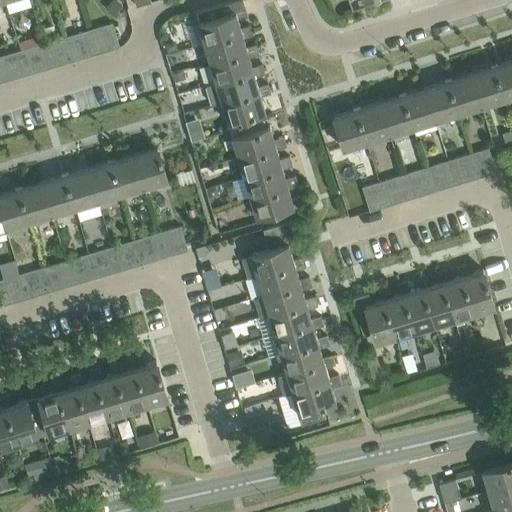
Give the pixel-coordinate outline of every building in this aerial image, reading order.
[(241,31),(240,26),(237,17),(247,14),(242,0),(230,0),(196,10),(199,21),(197,22),(203,42),(241,31)] [(94,26),(101,51),(119,45),(112,21),(94,26)] [(250,23),(240,26),(241,31),(203,42),(209,62),(247,51),(245,46),(243,36),(253,33),(250,23)] [(101,51),(94,26),(82,30),(90,54),(101,51)] [(82,30),(67,35),(70,46),(67,47),(71,60),(90,54),(82,30)] [(71,60),(67,47),(70,46),(67,35),(48,40),(55,65),(71,60)] [(55,65),(48,40),(36,44),(44,68),(55,65)] [(255,43),(245,46),(247,51),(209,62),(215,81),(253,70),(251,66),(248,56),(258,53),(255,43)] [(36,44),(21,48),(25,60),(21,61),(25,74),(44,68),(36,44)] [(25,74),(21,61),(25,60),(21,48),(2,54),(9,78),(25,74)] [(0,81),(9,78),(2,54),(0,54),(0,81)] [(511,94),(511,58),(494,64),(504,97),(511,94)] [(261,62),(251,66),(253,70),(215,81),(205,84),(211,103),(221,101),(258,89),(257,85),(254,76),(264,73),(261,62)] [(504,97),(494,64),(471,71),(481,104),(504,97)] [(481,104),(471,71),(448,78),(458,111),(481,104)] [(448,78),(424,86),(435,118),(458,111),(448,78)] [(267,82),(257,85),(258,89),(221,101),(227,120),(237,117),(237,119),(240,118),(240,116),(264,109),(260,95),(270,92),(267,82)] [(435,118),(424,86),(401,93),(412,126),(435,118)] [(412,126),(401,93),(378,100),(389,133),(412,126)] [(389,133),(378,100),(355,107),(366,140),(389,133)] [(366,140),(355,107),(332,114),(343,147),(366,140)] [(263,118),(229,128),(231,135),(265,125),(263,118)] [(265,125),(231,135),(237,156),(275,145),(276,148),(286,145),(283,135),(273,138),(269,124),(265,125)] [(511,138),(511,128),(502,132),(505,140),(511,138)] [(157,145),(132,153),(142,185),(166,178),(157,145)] [(279,158),(276,148),(275,145),(237,156),(243,176),(281,164),(282,168),(292,165),(289,155),(279,158)] [(488,146),(472,151),(476,163),(473,164),(476,176),(495,170),(488,146)] [(476,176),(473,164),(476,163),(472,151),(454,157),(461,181),(476,176)] [(132,153),(109,159),(119,192),(142,185),(132,153)] [(461,181),(454,157),(442,160),(450,184),(461,181)] [(119,192),(109,159),(87,166),(97,199),(119,192)] [(442,160),(427,165),(431,178),(427,179),(431,190),(450,184),(442,160)] [(285,177),(282,168),(281,164),(243,176),(249,195),(287,184),(288,187),(298,184),(295,174),(285,177)] [(431,190),(427,179),(431,178),(427,165),(408,171),(415,195),(431,190)] [(87,166),(63,173),(73,206),(97,199),(87,166)] [(415,195),(408,171),(397,175),(404,199),(415,195)] [(63,173),(41,180),(51,212),(73,206),(63,173)] [(397,175),(381,180),(384,191),(381,192),(385,205),(404,199),(397,175)] [(51,212),(41,180),(18,187),(27,219),(51,212)] [(385,205),(381,192),(384,191),(381,180),(361,186),(369,210),(385,205)] [(291,197),(288,187),(287,184),(249,195),(255,215),(287,205),(288,208),(304,204),(301,194),(291,197)] [(27,219),(18,187),(0,192),(0,212),(4,226),(27,219)] [(294,262),(293,258),(290,249),(300,246),(292,220),(263,229),(268,248),(241,256),(248,276),(256,274),(294,262)] [(163,229),(170,254),(187,249),(180,224),(163,229)] [(170,254),(163,229),(151,233),(159,257),(170,254)] [(151,233),(135,238),(139,250),(135,251),(139,263),(159,257),(151,233)] [(139,263),(135,251),(139,250),(135,238),(117,243),(118,248),(124,267),(139,263)] [(124,267),(118,248),(117,243),(105,247),(112,271),(124,267)] [(105,247),(89,252),(93,264),(89,265),(93,277),(112,271),(105,247)] [(93,277),(89,265),(93,264),(89,252),(71,257),(78,281),(93,277)] [(300,282),(298,278),(296,268),(306,265),(302,255),(293,258),(294,262),(256,274),(262,293),(300,282)] [(78,281),(71,257),(59,260),(66,285),(78,281)] [(59,260),(43,265),(47,278),(44,278),(48,290),(66,285),(59,260)] [(455,265),(458,275),(461,274),(473,311),(493,305),(482,268),(468,272),(465,262),(455,265)] [(48,290),(44,278),(47,278),(43,265),(25,271),(32,295),(48,290)] [(473,311),(461,274),(458,275),(449,278),(446,268),(435,271),(438,281),(442,280),(453,317),(473,311)] [(32,295),(25,271),(13,274),(20,298),(32,295)] [(442,280),(438,281),(429,283),(426,273),(416,276),(419,286),(422,285),(434,323),(453,317),(442,280)] [(0,278),(0,294),(3,304),(20,298),(13,274),(0,278)] [(308,275),(298,278),(300,282),(262,293),(253,295),(259,315),(268,312),(305,301),(304,298),(301,288),(311,285),(308,275)] [(434,323),(422,285),(419,286),(409,289),(406,279),(396,282),(399,292),(403,291),(414,329),(434,323)] [(403,291),(399,292),(390,295),(387,285),(377,288),(380,298),(383,297),(395,335),(414,329),(403,291)] [(395,335),(383,297),(380,298),(370,301),(367,291),(351,296),(362,334),(372,331),(375,341),(395,335)] [(314,295),(304,298),(305,301),(268,312),(273,332),(311,321),(310,317),(307,307),(317,305),(314,295)] [(317,339),(316,337),(313,327),(323,324),(320,314),(310,317),(311,321),(273,332),(279,351),(317,339)] [(323,360),(322,356),(319,347),(329,344),(326,334),(316,337),(317,339),(279,351),(285,371),(323,360)] [(240,348),(227,352),(231,365),(244,362),(240,348)] [(434,349),(422,353),(426,366),(438,362),(434,349)] [(128,356),(131,366),(136,365),(147,403),(167,397),(155,359),(141,363),(138,353),(128,356)] [(329,379),(328,376),(325,366),(335,363),(332,353),(322,356),(323,360),(285,371),(277,374),(283,393),(291,391),(329,379)] [(147,403),(136,365),(131,366),(122,369),(119,359),(109,362),(112,372),(115,371),(127,409),(147,403)] [(375,364),(368,366),(372,380),(379,378),(375,364)] [(115,371),(112,372),(102,375),(99,365),(89,368),(92,378),(96,377),(107,414),(127,409),(115,371)] [(107,414),(96,377),(92,378),(83,381),(80,371),(70,374),(73,384),(77,382),(88,420),(107,414)] [(338,373),(328,376),(329,379),(291,391),(301,422),(325,415),(321,404),(335,399),(331,385),(341,382),(338,373)] [(77,382),(73,384),(63,387),(60,377),(50,380),(53,390),(58,388),(69,426),(88,420),(77,382)] [(69,426),(58,388),(53,390),(44,393),(41,383),(29,386),(33,400),(42,432),(47,430),(48,433),(69,426)] [(0,394),(0,399),(2,405),(5,404),(17,442),(37,436),(36,433),(42,432),(33,400),(27,402),(26,398),(11,402),(9,392),(0,394)] [(255,401),(242,405),(244,413),(257,409),(255,401)] [(5,404),(2,405),(0,405),(0,447),(17,442),(5,404)] [(264,424),(249,428),(254,443),(268,439),(264,424)] [(155,429),(140,434),(143,445),(159,440),(155,429)] [(123,439),(119,441),(122,451),(131,449),(129,443),(123,439)] [(66,460),(52,464),(54,470),(68,465),(66,460)] [(511,460),(482,469),(487,489),(511,481),(511,460)] [(5,473),(0,474),(0,486),(8,484),(5,473)] [(451,499),(445,480),(438,482),(444,501),(451,499)] [(511,502),(511,481),(487,489),(493,508),(511,502)] [(454,511),(451,499),(444,501),(446,511),(454,511)] [(511,511),(511,502),(493,508),(493,511),(511,511)]
